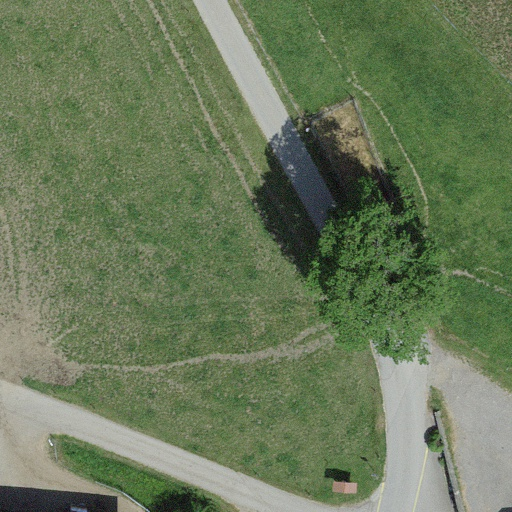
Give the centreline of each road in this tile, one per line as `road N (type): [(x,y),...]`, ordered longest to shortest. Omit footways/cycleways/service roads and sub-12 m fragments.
road 1 (residential): [(380,511),(394,439),(390,346),(209,0)]
road 2 (track): [(297,511),(0,390)]
